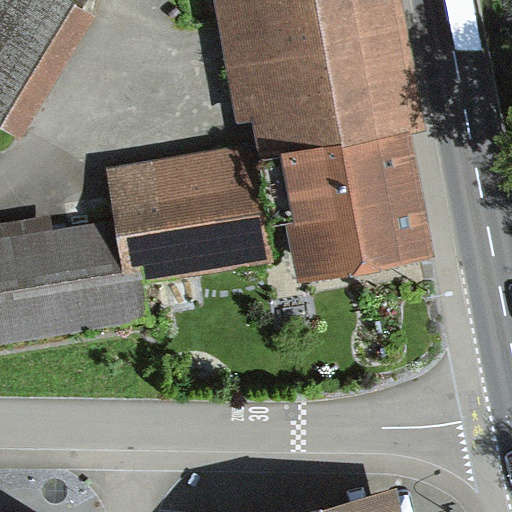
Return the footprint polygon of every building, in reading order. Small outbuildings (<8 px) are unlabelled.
[(87,0),(0,0),(0,126),(12,133),(87,0)] [(376,0),(217,0),(240,125),(268,119),(297,275),(424,252),(376,0)] [(244,154),(106,174),(113,225),(0,242),(0,351),(138,331),(130,276),(259,257),(244,154)] [(392,511),(387,489),(293,511),(392,511)] [(35,511),(36,502),(0,502),(0,511),(35,511)]
